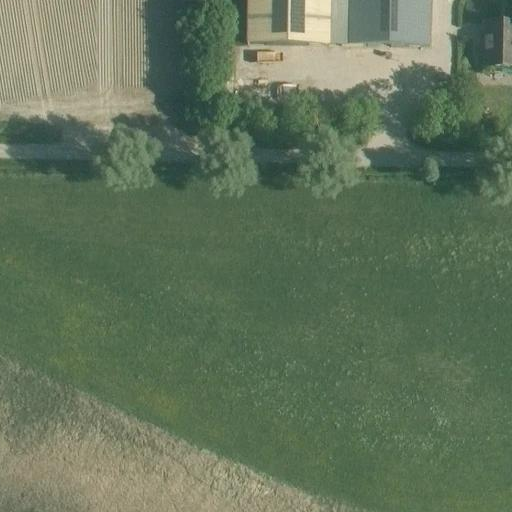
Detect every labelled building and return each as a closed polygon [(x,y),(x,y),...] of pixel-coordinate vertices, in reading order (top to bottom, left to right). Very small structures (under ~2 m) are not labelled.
[(247,0),(246,45),(349,48),(349,0),(247,0)] [(349,0),(349,48),(429,49),(430,0),(349,0)] [(511,70),(511,26),(485,26),(484,70),(511,70)] [(289,84),(315,82),(314,69),(288,71),(289,84)] [(474,110),(462,120),(471,131),(483,120),(474,110)] [(475,144),(476,154),(498,153),(498,143),(475,144)]
